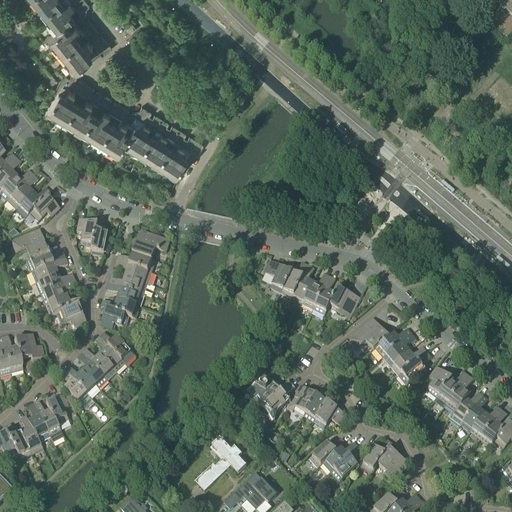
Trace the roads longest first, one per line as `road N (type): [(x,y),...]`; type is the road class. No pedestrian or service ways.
road 1 (residential): [(439,511),(424,497),(402,443),(361,426),(335,388),(313,375),(327,348),(396,292)]
road 2 (secondary): [(363,166),(182,0)]
road 3 (residential): [(167,220),(211,142),(140,98)]
road 4 (residential): [(396,292),(511,391)]
road 5 (secondary): [(403,207),(511,296)]
road 6 (residential): [(233,233),(362,264)]
road 7 (residential): [(95,303),(61,232),(60,213),(82,186)]
road 8 (secondary): [(511,283),(407,201)]
road 9 (residential): [(82,186),(0,98)]
